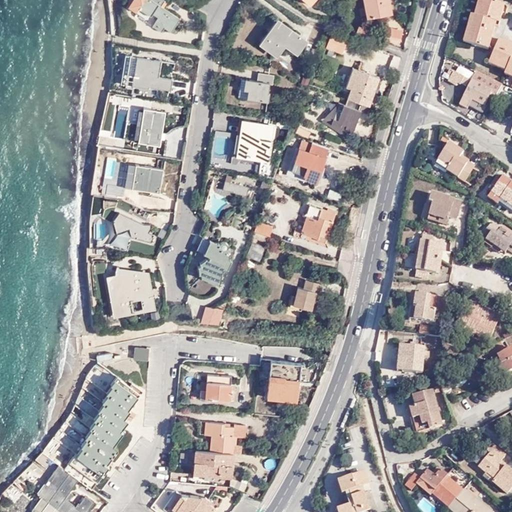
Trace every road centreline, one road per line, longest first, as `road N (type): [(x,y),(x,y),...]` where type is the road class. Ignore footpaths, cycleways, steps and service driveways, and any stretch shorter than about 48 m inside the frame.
road 1 (secondary): [(413,96),(347,360),(276,511)]
road 2 (residential): [(175,295),(209,52),(229,0)]
road 3 (residential): [(392,451),(413,459),(511,401)]
